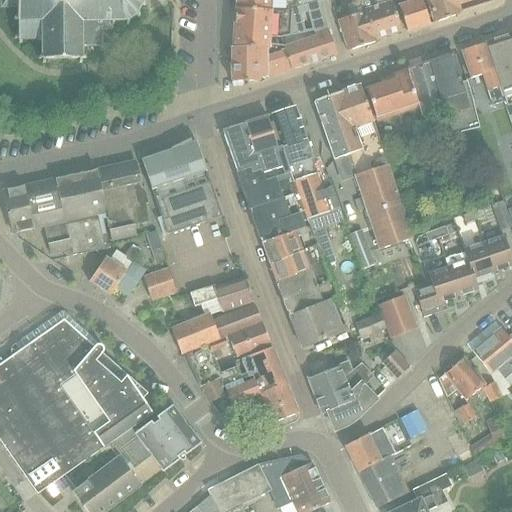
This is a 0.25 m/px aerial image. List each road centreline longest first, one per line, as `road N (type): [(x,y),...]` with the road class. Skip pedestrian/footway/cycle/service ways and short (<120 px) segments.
road 1 (residential): [(202,119),(309,443)]
road 2 (residential): [(202,119),(511,5)]
road 3 (residential): [(321,454),(511,291)]
road 4 (residential): [(231,445),(111,325),(42,288)]
road 5 (residential): [(0,169),(202,119)]
